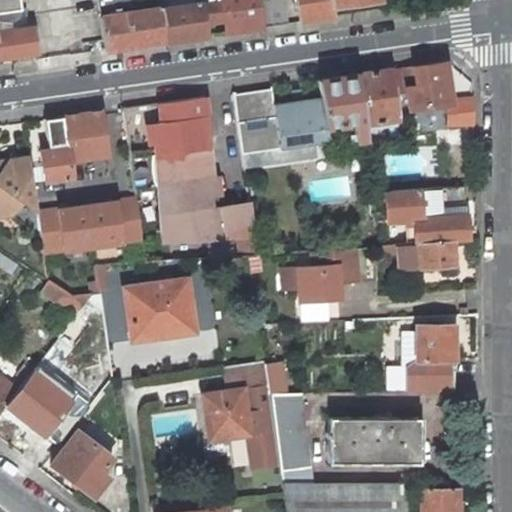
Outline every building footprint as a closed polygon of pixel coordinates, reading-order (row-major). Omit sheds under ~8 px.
[(0,0),(0,56),(35,51),(31,27),(27,28),(13,30),(13,26),(10,26),(8,19),(0,20),(0,15),(0,16),(0,14),(0,11),(18,8),(16,0),(0,0)] [(104,50),(166,41),(161,8),(161,7),(130,11),(128,0),(97,0),(100,16),(99,16),(104,50)] [(161,8),(166,41),(204,35),(202,22),(223,20),(224,19),(221,0),(206,2),(205,0),(159,0),(161,7),(161,8)] [(205,0),(206,2),(221,0),(224,19),(223,20),(224,33),(260,27),(256,0),(205,0)] [(282,0),(256,0),(260,27),(286,23),(282,0)] [(296,0),(300,22),(334,17),(333,7),(331,0),(296,0)] [(13,30),(27,28),(24,7),(18,8),(0,11),(0,14),(0,16),(0,15),(0,20),(8,19),(10,26),(13,26),(13,30)] [(448,125),(472,121),(472,99),(451,102),(444,61),(402,67),(407,109),(444,103),(448,125)] [(391,69),(356,74),(363,123),(398,118),(391,69)] [(269,89),(232,94),(242,167),(316,157),(313,142),(328,141),(326,125),(351,122),(352,132),(347,133),(348,140),(365,138),(363,123),(356,74),(317,80),(319,97),(271,104),(269,89)] [(220,239),(252,237),(247,203),(230,206),(230,208),(219,209),(218,199),(214,199),(213,194),(217,194),(214,176),(210,177),(209,164),(213,163),(210,146),(206,147),(202,113),(206,113),(203,96),(158,102),(161,122),(145,124),(148,143),(154,142),(155,153),(150,154),(150,164),(151,179),(156,191),(159,191),(162,233),(168,233),(170,242),(220,239)] [(102,111),(61,116),(44,119),(48,149),(40,150),(44,180),(70,176),(68,160),(108,155),(102,111)] [(0,160),(0,216),(10,215),(24,226),(36,211),(28,156),(0,160)] [(451,240),(467,239),(466,214),(441,216),(441,211),(463,209),(462,186),(382,191),(385,220),(405,219),(407,243),(451,240)] [(42,252),(140,238),(135,198),(36,212),(42,252)] [(162,243),(170,242),(168,233),(162,233),(162,243)] [(407,243),(379,246),(377,246),(377,253),(396,252),(397,268),(453,264),(451,240),(407,243)] [(356,277),(354,248),(311,251),(312,264),(296,265),(299,302),(338,299),(337,283),(337,278),(356,277)] [(0,267),(11,275),(17,265),(0,253),(0,267)] [(92,266),(95,289),(106,287),(103,265),(92,266)] [(153,328),(190,322),(184,280),(130,287),(125,288),(124,288),(131,339),(154,335),(153,328)] [(57,304),(64,293),(48,283),(40,293),(57,304)] [(80,308),(91,294),(70,297),(64,293),(57,304),(67,310),(80,308)] [(467,315),(467,307),(458,308),(458,315),(467,315)] [(154,335),(191,330),(190,322),(153,328),(154,335)] [(276,332),(276,323),(263,325),(264,333),(276,332)] [(415,358),(407,365),(407,392),(452,391),(452,324),(415,324),(415,358)] [(42,378),(32,370),(16,390),(5,406),(42,435),(68,400),(84,413),(111,377),(108,359),(103,355),(87,376),(85,374),(75,388),(50,369),(42,378)] [(253,470),(278,466),(268,393),(266,384),(263,360),(223,366),(226,391),(201,394),(208,439),(248,433),(253,470)] [(386,392),(407,392),(407,365),(386,366),(386,392)] [(0,411),(5,406),(16,390),(0,377),(0,411)] [(300,392),(270,393),(281,483),(312,483),(300,392)] [(417,462),(417,417),(327,417),(327,462),(417,462)] [(107,476),(101,471),(111,457),(76,430),(50,464),(92,496),(107,476)] [(399,511),(399,483),(312,483),(281,483),(284,511),(399,511)] [(458,511),(458,501),(458,487),(418,487),(418,511),(458,511)] [(150,506),(150,511),(222,511),(222,506),(220,506),(219,499),(150,506)] [(467,511),(467,501),(458,501),(458,511),(467,511)]
